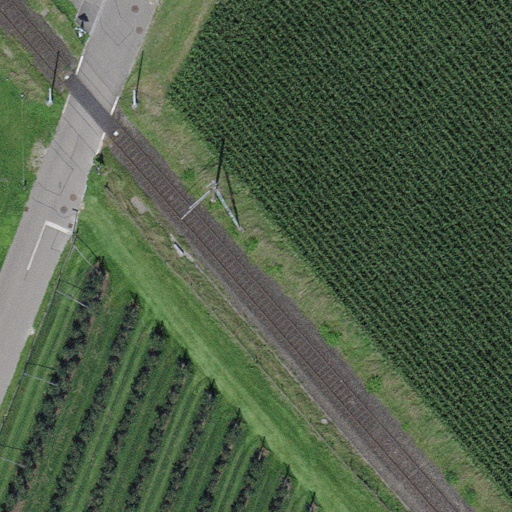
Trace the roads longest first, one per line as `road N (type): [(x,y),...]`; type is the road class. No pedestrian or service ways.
road 1 (residential): [(48,222),(136,0)]
road 2 (residential): [(48,222),(0,350)]
